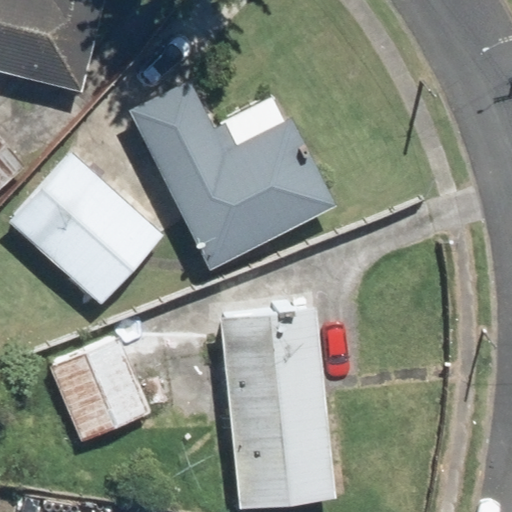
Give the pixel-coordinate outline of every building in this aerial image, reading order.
[(0,0),(0,60),(83,81),(103,0),(0,0)] [(132,99),(212,258),(338,195),(294,106),(226,140),(191,70),(132,99)] [(0,129),(0,181),(26,158),(0,129)] [(71,143),(10,212),(102,294),(164,226),(71,143)] [(224,306),(243,497),(337,488),(319,297),(224,306)] [(120,330),(50,358),(80,433),(150,405),(120,330)]
